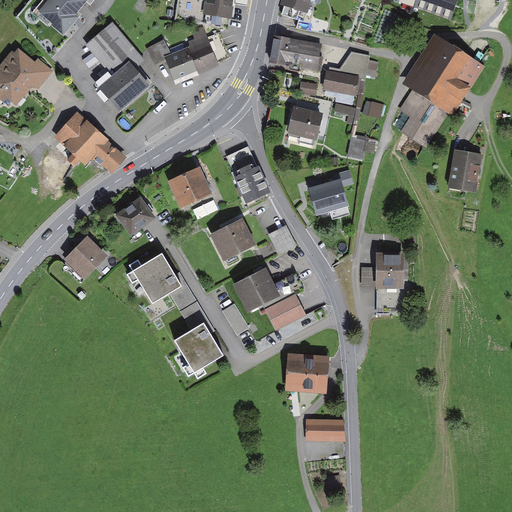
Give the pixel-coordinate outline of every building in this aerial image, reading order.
[(83,0),(51,0),(41,12),(63,32),(76,17),(73,14),(85,1),(83,0)] [(229,28),(233,0),(178,0),(175,19),(229,28)] [(283,0),(282,3),(307,10),(309,0),(283,0)] [(436,4),(434,15),(450,18),(452,7),(436,4)] [(89,46),(115,75),(129,63),(133,68),(142,60),(112,26),(89,46)] [(192,48),(166,57),(175,80),(216,65),(203,30),(194,33),(197,40),(190,43),(192,48)] [(321,47),(277,38),(273,61),(320,70),(322,58),(319,57),(321,47)] [(446,41),(398,114),(408,121),(398,136),(422,152),(447,116),(453,121),(487,69),(446,41)] [(163,42),(148,49),(154,62),(169,54),(163,42)] [(14,57),(12,55),(0,70),(0,95),(4,99),(8,95),(17,102),(29,88),(33,91),(50,71),(38,61),(35,65),(19,52),(14,57)] [(129,63),(115,75),(101,87),(121,110),(149,86),(133,68),(129,63)] [(358,80),(327,73),(323,93),(354,100),(358,80)] [(318,88),(300,85),(298,96),(316,100),(318,88)] [(381,121),(385,107),(368,102),(364,117),(381,121)] [(335,115),(350,116),(349,125),(355,126),(356,109),(336,107),(335,115)] [(321,115),(295,109),(289,133),(315,139),(321,115)] [(122,156),(77,115),(57,137),(64,144),(55,154),(64,162),(67,159),(74,165),(81,158),(86,163),(93,155),(109,170),(122,156)] [(364,143),(351,140),(346,159),(359,163),(364,143)] [(236,177),(257,167),(248,148),(227,157),(236,177)] [(480,156),(456,152),(450,187),(474,191),(480,156)] [(257,167),(236,177),(247,201),(268,192),(257,167)] [(199,170),(171,182),(181,205),(209,193),(199,170)] [(337,182),(310,189),(317,213),(347,205),(341,186),(350,184),(347,173),(335,176),(337,182)] [(140,199),(118,216),(131,234),(154,218),(140,199)] [(215,202),(194,212),(198,222),(219,212),(215,202)] [(242,221),(214,235),(225,258),(253,244),(242,221)] [(270,238),(279,256),(288,251),(287,251),(296,246),(287,229),(270,238)] [(87,239),(67,259),(85,277),(105,256),(87,239)] [(402,254),(378,254),(378,313),(411,313),(411,278),(402,278),(402,254)] [(162,256),(135,272),(152,302),(180,285),(162,256)] [(264,271),(237,285),(249,309),(277,295),(264,271)] [(375,272),(360,272),(359,290),(375,290),(375,272)] [(295,297),(268,310),(277,328),(304,315),(295,297)] [(234,306),(224,312),(238,334),(248,328),(234,306)] [(203,326),(177,342),(194,371),(221,355),(203,326)] [(326,359),(290,356),(288,388),(324,391),(326,359)] [(343,421),(307,421),(307,440),(343,440),(343,421)]
